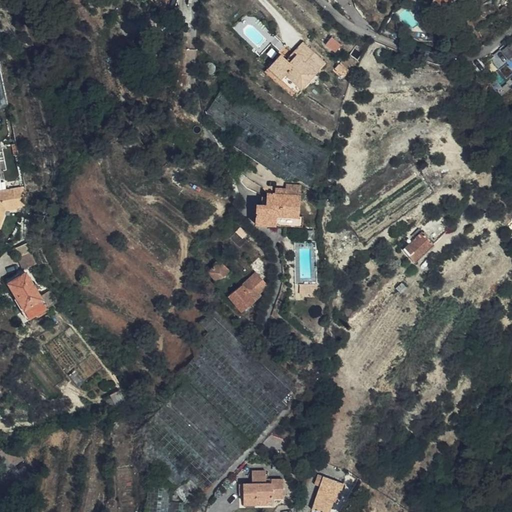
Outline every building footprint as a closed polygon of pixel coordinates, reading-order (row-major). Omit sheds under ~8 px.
[(449,3),(454,0),(430,0),(436,10),(449,3)] [(463,6),(462,4),(459,0),(454,0),(449,3),(453,9),(454,11),(463,6)] [(384,26),(380,33),(398,40),(401,33),(384,26)] [(434,36),(426,32),(423,37),(431,42),(434,36)] [(344,42),(334,33),(327,41),(337,49),(344,42)] [(295,58),(309,43),(306,40),(292,56),(295,58)] [(511,41),(491,58),(501,70),(507,64),(511,70),(511,41)] [(288,73),(304,87),(328,61),(309,43),(295,58),(292,56),(289,58),(283,53),(272,64),(271,66),(284,78),(288,73)] [(286,50),(283,53),(289,58),(292,56),(286,50)] [(36,168),(15,67),(3,68),(0,53),(0,168),(1,175),(36,168)] [(353,69),(343,60),(338,66),(347,75),(353,69)] [(299,92),(300,92),(284,78),(271,66),(267,69),(296,96),(299,92)] [(300,92),(304,87),(288,73),(284,78),(300,92)] [(326,152),(279,120),(226,84),(208,112),(216,117),(229,130),(223,138),(283,176),(288,169),(307,181),(326,152)] [(0,186),(0,221),(5,207),(16,204),(12,184),(0,186)] [(299,215),(302,195),(272,191),(272,195),(265,194),(264,202),(259,201),(257,220),(302,227),(304,216),(299,215)] [(475,215),(479,221),(485,216),(481,210),(475,215)] [(415,263),(433,245),(422,233),(414,240),(410,236),(406,239),(409,244),(402,251),(415,263)] [(28,252),(26,253),(28,259),(31,266),(34,264),(28,252)] [(28,259),(26,253),(22,255),(18,258),(24,270),(31,266),(28,259)] [(209,273),(218,284),(229,273),(217,262),(213,265),(215,267),(209,273)] [(40,296),(45,293),(41,286),(36,289),(26,273),(8,284),(30,318),(47,307),(40,296)] [(218,284),(228,295),(242,284),(229,273),(218,284)] [(242,284),(228,295),(241,310),(261,294),(260,293),(267,286),(255,274),(243,284),(242,284)] [(282,398),(296,383),(215,306),(200,321),(209,330),(282,398)] [(288,404),(282,398),(209,330),(192,347),(197,351),(180,373),(252,440),(288,404)] [(153,414),(211,486),(252,443),(185,383),(153,414)] [(164,391),(166,392),(168,393),(173,385),(169,383),(164,391)] [(193,471),(211,486),(153,414),(135,434),(145,444),(140,450),(176,485),(177,486),(193,471)] [(252,482),(244,482),(244,492),(243,497),(274,498),(284,499),(285,482),(273,481),(273,485),(266,485),(267,471),(253,470),(252,482)] [(208,487),(193,471),(177,486),(174,490),(185,501),(191,502),(208,487)] [(316,485),(321,487),(325,477),(320,476),(316,485)] [(321,487),(312,510),(316,511),(330,511),(334,503),(338,505),(345,486),(325,477),(321,487)] [(349,477),(345,486),(355,490),(359,481),(349,477)] [(177,486),(176,485),(150,484),(147,511),(189,511),(191,502),(185,501),(174,490),(177,486)] [(273,506),(274,498),(243,497),(243,504),(273,506)]
